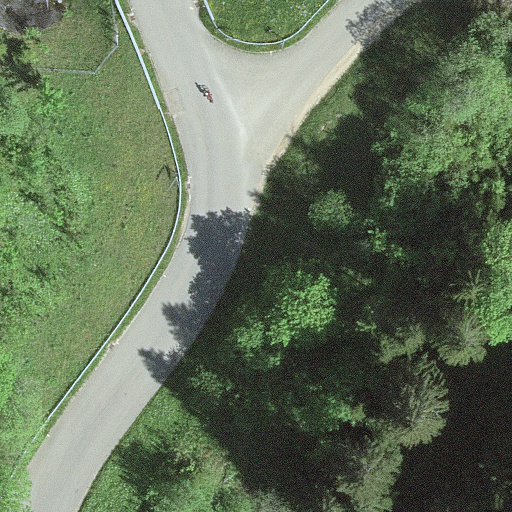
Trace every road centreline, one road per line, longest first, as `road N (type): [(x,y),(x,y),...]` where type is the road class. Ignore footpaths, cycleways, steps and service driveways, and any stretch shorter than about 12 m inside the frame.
road 1 (tertiary): [(203,117),(218,200),(208,257),(70,456),(41,511)]
road 2 (track): [(511,342),(452,428),(369,511)]
road 3 (unclassified): [(203,117),(250,102),(300,72),(370,0)]
road 4 (tertiary): [(160,0),(203,117)]
